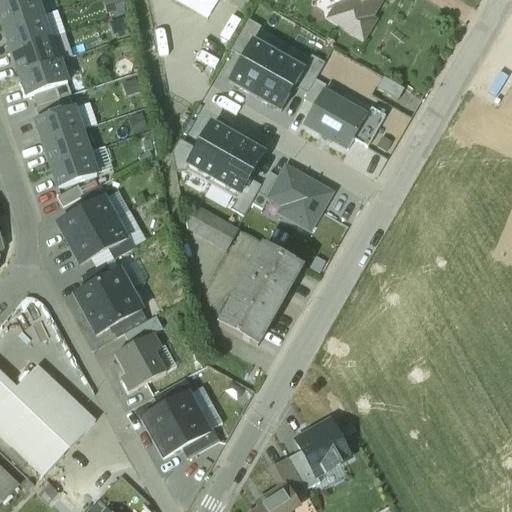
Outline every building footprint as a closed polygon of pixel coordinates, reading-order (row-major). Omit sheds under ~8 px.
[(21,0),(20,1),(0,7),(0,21),(3,32),(41,19),(35,0),(21,0)] [(169,0),(205,22),(219,0),(169,0)] [(381,0),(332,0),(348,9),(337,26),(362,41),(373,23),(369,20),(381,0)] [(41,19),(3,32),(11,55),(50,42),(41,19)] [(254,40),(255,40),(261,30),(248,23),(231,54),(242,60),(254,40)] [(254,99),(280,54),(255,40),(254,40),(242,60),(228,85),(254,99)] [(50,42),(11,55),(19,77),(57,64),(50,42)] [(280,54),(254,99),(280,114),(294,90),(306,69),(305,69),(280,54)] [(306,69),(294,90),(306,97),(315,82),(324,66),(311,59),(305,69),(306,69)] [(57,64),(19,77),(27,100),(33,98),(67,86),(59,64),(57,64)] [(315,82),(306,97),(303,103),(314,109),(322,94),(326,88),(315,82)] [(67,86),(33,98),(37,110),(69,99),(71,98),(67,86)] [(366,119),(322,94),(314,109),(303,127),(347,152),(353,142),(366,119)] [(39,122),(73,110),(69,99),(37,110),(35,110),(39,122)] [(39,122),(35,123),(43,146),(81,133),(73,110),(39,122)] [(366,119),(353,142),(367,150),(385,119),(370,111),(366,119)] [(212,187),(237,143),(211,128),(196,152),(186,171),(187,174),(212,187)] [(81,133),(43,146),(50,169),(88,156),(81,133)] [(196,152),(179,142),(172,155),(176,174),(187,174),(186,171),(196,152)] [(212,187),(237,202),(249,180),(263,157),(237,143),(212,187)] [(88,156),(50,169),(58,192),(96,179),(88,156)] [(303,180),(286,170),(279,181),(268,201),(292,214),(288,222),(309,234),(330,196),(313,186),(310,187),(303,182),(303,180)] [(262,212),(268,201),(279,181),(269,175),(262,187),(251,206),(262,212)] [(251,206),(262,187),(249,180),(237,202),(231,213),(244,220),(251,206)] [(80,201),(83,199),(77,189),(57,200),(62,211),(80,201)] [(80,201),(86,212),(103,202),(104,203),(107,201),(100,189),(83,199),(80,201)] [(58,227),(69,247),(114,222),(104,203),(103,202),(86,212),(58,227)] [(238,234),(195,209),(183,230),(227,255),(238,234)] [(69,247),(80,267),(108,252),(125,242),(125,241),(114,222),(69,247)] [(125,242),(108,252),(114,262),(134,251),(128,239),(125,241),(125,242)] [(264,248),(218,328),(255,350),(301,269),(264,248)] [(104,268),(81,280),(87,291),(109,278),(104,268)] [(87,291),(74,298),(85,318),(130,293),(119,273),(109,278),(87,291)] [(130,293),(85,318),(96,338),(110,331),(132,319),(141,313),(130,293)] [(138,329),(132,319),(110,331),(116,341),(124,337),(138,329)] [(138,329),(124,337),(131,349),(153,336),(162,331),(155,320),(138,329)] [(131,349),(114,358),(126,379),(120,382),(128,397),(165,376),(155,357),(160,350),(153,336),(131,349)] [(95,424),(36,369),(16,391),(0,407),(0,439),(42,479),(95,424)] [(0,375),(0,407),(16,391),(0,375)] [(188,398),(192,396),(185,383),(153,401),(159,411),(187,396),(188,398)] [(198,416),(212,408),(202,390),(192,396),(188,398),(198,416)] [(159,411),(141,421),(152,441),(198,416),(188,398),(187,396),(159,411)] [(198,416),(152,441),(164,462),(182,452),(209,436),(208,434),(212,432),(222,427),(212,408),(198,416)] [(349,460),(330,425),(295,444),(301,454),(314,479),(315,478),(323,474),(324,476),(339,468),(338,466),(349,460)] [(209,436),(182,452),(187,462),(219,445),(212,432),(208,434),(209,436)] [(314,479),(301,454),(287,462),(305,494),(319,486),(315,478),(314,479)] [(268,472),(280,492),(284,489),(292,502),(305,494),(287,462),(268,472)] [(0,506),(17,488),(0,472),(0,506)] [(280,492),(256,507),(259,511),(292,511),(297,510),(292,502),(284,489),(280,492)]
